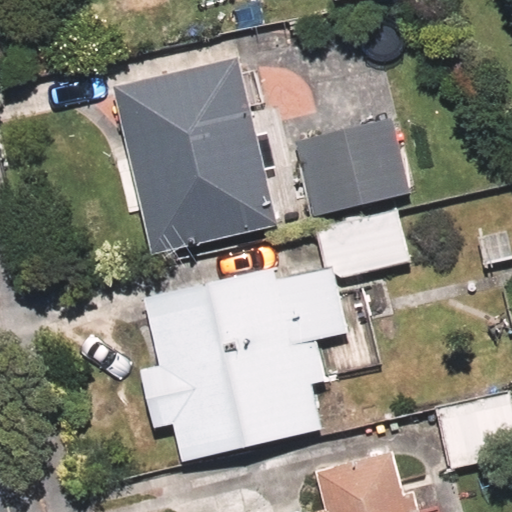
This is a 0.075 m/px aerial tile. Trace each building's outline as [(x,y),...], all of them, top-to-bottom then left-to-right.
[(106,87),(124,165),(108,168),(118,213),(134,210),(145,258),(269,230),(256,171),(292,162),(282,121),(246,129),(230,58),(106,87)] [(406,195),(388,118),(294,140),(311,216),(406,195)] [(394,208),(319,226),(332,276),(406,258),(394,208)] [(304,275),(302,263),(139,296),(152,363),(133,367),(145,427),(170,422),(179,464),(381,423),(355,293),(334,297),(328,271),(304,275)] [(511,460),(511,387),(511,385),(427,404),(442,476),(511,460)] [(421,511),(405,447),(316,470),(326,510),(317,511),(421,511)]
